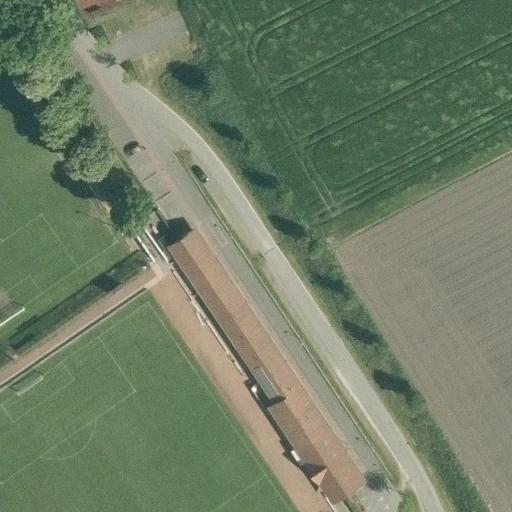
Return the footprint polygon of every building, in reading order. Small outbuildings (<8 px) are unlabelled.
[(195,225),(187,230),(193,239),(202,252),(221,280),(229,275),(208,244),(195,225)] [(187,230),(177,237),(174,231),(173,231),(182,245),(183,245),(193,239),(187,230)] [(182,245),(173,231),(163,238),(172,252),(176,249),(182,245)] [(193,239),(183,245),(192,259),(202,252),(193,239)] [(183,245),(182,245),(176,249),(275,398),(282,393),(192,259),(183,245)] [(280,351),(229,275),(221,280),(202,252),(192,259),(282,393),(275,398),(340,493),(350,486),(362,478),(364,477),(280,351)]
